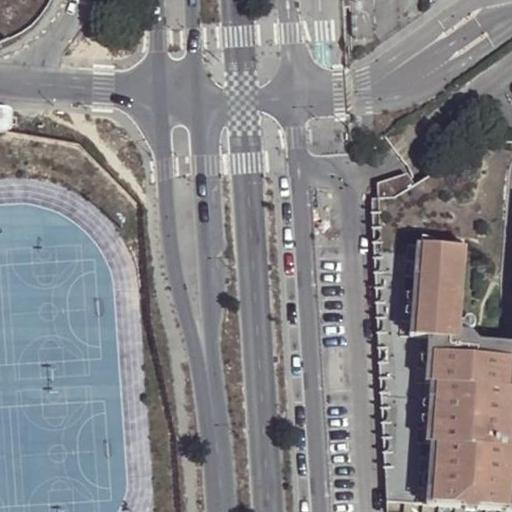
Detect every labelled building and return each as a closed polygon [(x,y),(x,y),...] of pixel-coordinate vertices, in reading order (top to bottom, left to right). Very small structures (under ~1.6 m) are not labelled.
[(0,112),(0,132),(8,132),(9,113),(0,112)] [(419,339),(426,247),(420,246),(413,340),(419,339)] [(463,256),(464,249),(426,247),(419,339),(431,340),(439,340),(436,383),(441,384),(437,441),(444,442),(439,507),(473,509),(476,506),(483,507),(486,510),(511,511),(511,345),(482,344),(464,326),(469,257),(463,256)] [(428,383),(436,383),(439,340),(431,340),(428,383)] [(431,442),(437,441),(441,384),(436,383),(431,442)] [(432,507),(439,507),(444,442),(437,441),(432,507)]
